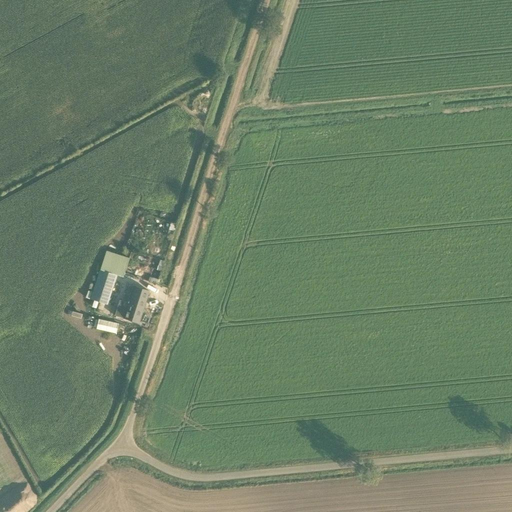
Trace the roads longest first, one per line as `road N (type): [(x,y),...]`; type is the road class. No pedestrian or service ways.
road 1 (unclassified): [(120,442),(161,467),(206,478),(511,449)]
road 2 (track): [(269,0),(172,299)]
road 3 (unclassified): [(120,442),(172,299)]
